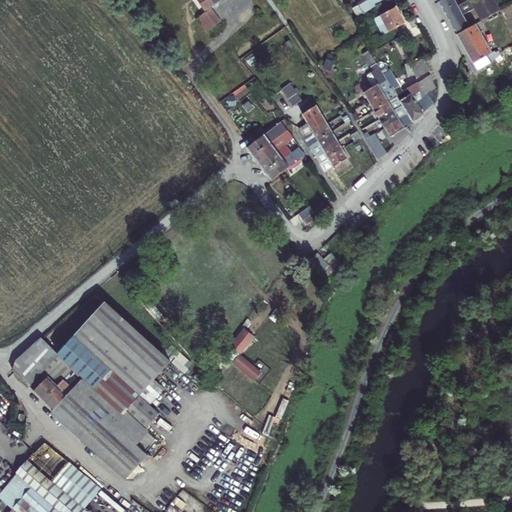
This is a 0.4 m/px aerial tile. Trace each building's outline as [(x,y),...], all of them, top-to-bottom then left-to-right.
[(199,0),(206,10),(221,0),(199,0)] [(369,0),(360,6),(364,13),(384,0),(369,0)] [(383,36),(405,24),(392,0),(387,0),(376,7),(381,16),(374,20),(383,36)] [(440,0),(438,1),(456,34),(457,34),(469,27),(467,23),(457,4),(454,0),(440,0)] [(469,0),(465,0),(457,4),(467,23),(479,17),(469,0)] [(469,0),(479,17),(481,20),(500,10),(495,0),(469,0)] [(220,22),(210,10),(204,14),(214,27),(220,22)] [(214,27),(204,14),(198,21),(207,33),(214,27)] [(457,34),(474,63),(487,56),(492,53),(492,52),(475,24),(469,27),(457,34)] [(382,43),(377,36),(369,40),(374,48),(382,43)] [(492,53),(487,56),(491,62),(500,54),(498,50),(496,52),(495,50),(492,52),(492,53)] [(364,57),(371,68),(377,63),(371,54),(364,57)] [(487,56),(474,63),(477,70),(491,62),(487,56)] [(417,79),(430,71),(423,58),(411,65),(409,63),(404,64),(408,78),(415,76),(417,79)] [(368,69),(370,73),(379,68),(377,63),(371,68),(368,69)] [(377,85),(363,93),(368,102),(392,87),(384,75),(379,68),(370,73),(377,85)] [(403,93),(390,71),(384,75),(392,87),(397,97),(403,105),(408,114),(414,123),(433,104),(428,94),(436,88),(431,75),(403,93)] [(303,99),(290,83),(271,97),(274,102),(285,94),(294,106),(303,99)] [(392,87),(368,102),(374,111),(397,97),(392,87)] [(397,97),(374,111),(379,120),(403,105),(397,97)] [(403,105),(379,120),(385,129),(408,114),(403,105)] [(299,129),(304,138),(327,124),(316,106),(301,115),(307,124),(299,129)] [(408,114),(385,129),(395,145),(410,133),(407,127),(414,123),(408,114)] [(253,144),(246,150),(252,158),(278,137),(277,136),(286,129),(282,122),(264,136),(253,144)] [(327,124),(304,138),(309,146),(332,132),(327,124)] [(259,130),(248,138),(253,144),(264,136),(259,130)] [(278,137),(252,158),(259,166),(285,146),(287,144),(286,143),(292,138),(288,132),(282,137),(279,139),(278,137)] [(312,150),(315,155),(338,141),(332,132),(309,146),(312,150)] [(354,142),(361,138),(357,132),(351,136),(354,142)] [(375,135),(367,140),(378,159),(387,154),(375,135)] [(293,152),(299,147),(295,140),(288,145),(293,152)] [(338,141),(315,155),(319,163),(342,149),(338,141)] [(259,166),(265,173),(291,153),(285,146),(259,166)] [(265,173),(271,182),(305,155),(299,147),(293,152),(291,153),(265,173)] [(342,149),(319,163),(325,173),(331,169),(336,177),(349,169),(344,161),(348,158),(342,149)] [(325,203),(314,210),(318,217),(329,209),(325,203)] [(317,218),(313,213),(303,220),(307,226),(317,218)] [(330,265),(319,254),(312,261),(322,272),(330,265)] [(105,302),(59,354),(74,369),(44,400),(55,410),(52,413),(126,480),(139,466),(148,455),(137,446),(152,430),(139,418),(128,409),(138,398),(180,353),(172,346),(164,355),(105,302)] [(254,336),(243,328),(230,346),(234,349),(228,357),(256,379),(262,371),(240,354),(254,336)] [(59,354),(41,338),(15,361),(13,370),(35,391),(44,400),(74,369),(59,354)] [(139,418),(148,407),(138,398),(128,409),(139,418)] [(27,415),(20,414),(18,422),(25,424),(27,415)] [(133,480),(143,469),(139,466),(126,480),(133,480)] [(20,511),(62,511),(40,491),(20,511)]
